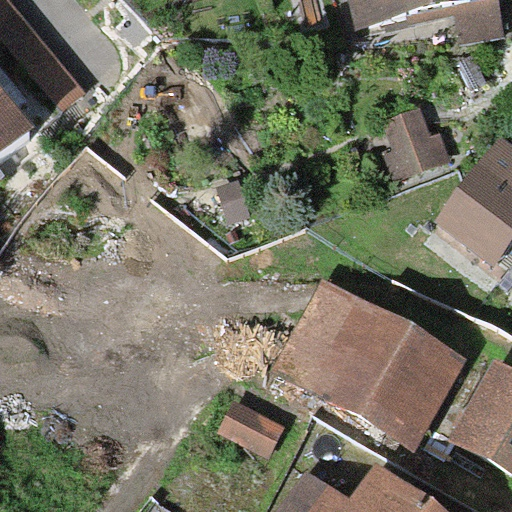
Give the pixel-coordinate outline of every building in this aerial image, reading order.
[(351,0),(360,43),(510,13),(507,0),(351,0)] [(0,164),(41,132),(0,80),(0,164)] [(414,183),(455,155),(429,118),(388,146),(414,183)] [(511,148),(499,139),(436,224),(495,268),(511,245),(511,148)] [(470,359),(331,279),(279,367),(418,448),(470,359)] [(122,320),(124,354),(192,350),(190,316),(122,320)] [(511,370),(498,362),(462,422),(453,437),(511,472),(511,370)] [(229,403),(212,435),(269,465),(286,432),(229,403)] [(429,511),(384,479),(360,511),(354,511),(315,483),(293,511),(429,511)]
